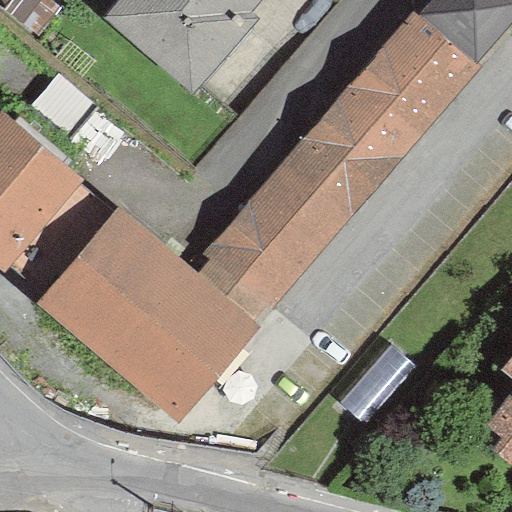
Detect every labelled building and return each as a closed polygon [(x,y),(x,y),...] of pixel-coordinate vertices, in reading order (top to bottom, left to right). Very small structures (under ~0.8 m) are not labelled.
[(192,80),(245,17),(237,10),(245,0),(127,0),(115,15),(192,80)] [(511,0),(433,0),(423,12),(474,57),(511,13),(511,0)] [(244,322),(474,57),(423,12),(212,253),(219,258),(197,283),(244,322)] [(0,257),(69,175),(5,120),(0,125),(0,257)] [(244,322),(197,283),(118,216),(48,299),(181,411),(251,328),(244,322)] [(511,426),(511,405),(502,418),(511,426)]
